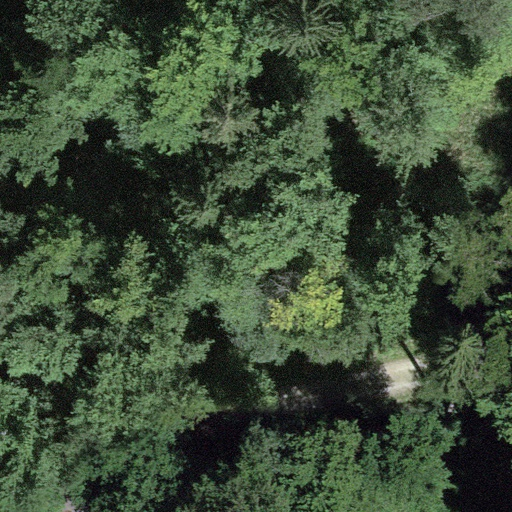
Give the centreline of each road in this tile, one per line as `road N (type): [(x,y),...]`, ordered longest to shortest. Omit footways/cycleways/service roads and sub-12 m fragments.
road 1 (track): [(0,465),(97,457),(511,357)]
road 2 (track): [(0,306),(132,511)]
